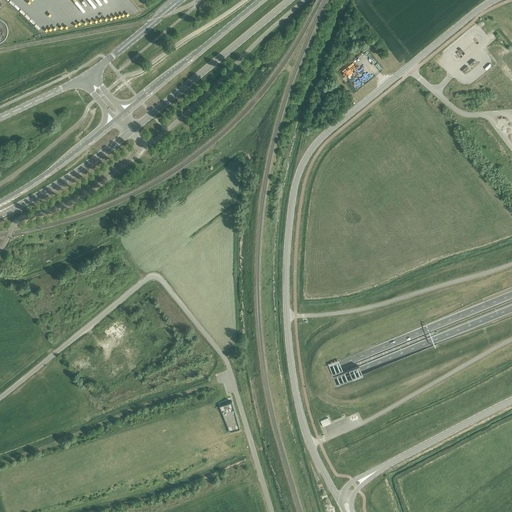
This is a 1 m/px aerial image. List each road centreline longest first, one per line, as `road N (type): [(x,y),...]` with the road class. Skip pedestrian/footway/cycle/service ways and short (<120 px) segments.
road 1 (unclassified): [(347,498),(334,492),(311,445),(289,362),(291,192),(323,136),(495,0)]
road 2 (trunk): [(0,503),(205,435),(511,308)]
road 3 (trunk): [(511,294),(195,419),(0,483)]
road 4 (unclassified): [(0,395),(151,270),(223,357),(270,511)]
road 5 (unclassified): [(145,148),(304,0)]
road 6 (primary): [(132,129),(291,0)]
road 7 (unclassified): [(0,249),(16,221),(86,194),(145,148)]
road 8 (primary): [(261,0),(123,114)]
road 9 (tertiary): [(367,475),(511,398)]
road 10 (primary): [(0,216),(52,189),(132,129)]
road 11 (primary): [(115,121),(0,203)]
